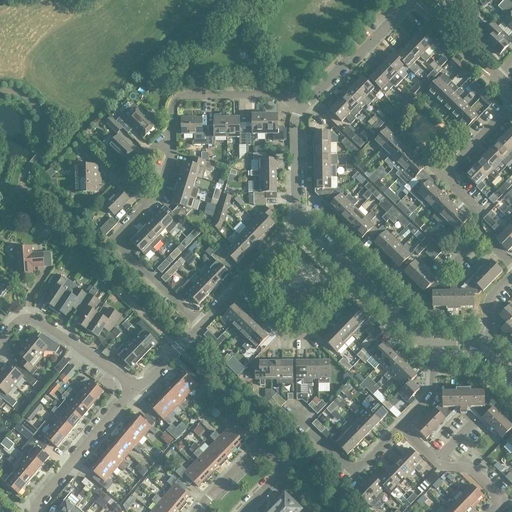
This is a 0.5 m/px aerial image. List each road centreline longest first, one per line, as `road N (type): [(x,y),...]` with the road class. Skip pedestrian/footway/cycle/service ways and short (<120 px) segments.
road 1 (residential): [(201,325),(117,240),(149,202)]
road 2 (residential): [(245,511),(277,474),(264,452),(246,458),(196,511)]
road 3 (residential): [(0,334),(34,317),(137,392)]
road 4 (residential): [(239,281),(289,334),(308,331),(358,279)]
road 5 (residential): [(475,235),(475,212),(449,166),(511,104)]
road 6 (residential): [(171,134),(185,94),(298,100)]
road 7 (residential): [(34,504),(137,392)]
road 8 (residential): [(298,100),(398,15),(403,0)]
road 9 (residential): [(307,429),(354,470),(400,425)]
road 10 (residential): [(298,225),(298,100)]
